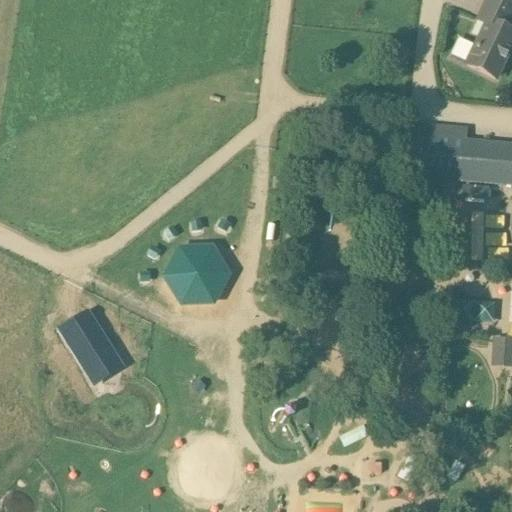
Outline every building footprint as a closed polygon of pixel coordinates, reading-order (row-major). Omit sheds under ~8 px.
[(487,26),(466,68),(495,81),(511,45),(511,37),(504,33),(511,16),(511,8),(494,0),(488,0),(478,22),(487,26)] [(426,127),(425,139),(425,140),(460,143),(466,143),(467,131),(426,127)] [(439,182),(457,183),(460,143),(425,140),(425,139),(412,138),(411,159),(422,160),(420,186),(438,187),(439,182)] [(511,147),(466,143),(460,143),(457,183),(511,187),(511,147)] [(454,301),(453,320),(492,322),(493,303),(454,301)] [(511,339),(492,339),(491,368),(511,368),(511,339)] [(172,501),(234,500),(232,436),(170,438),(172,501)]
